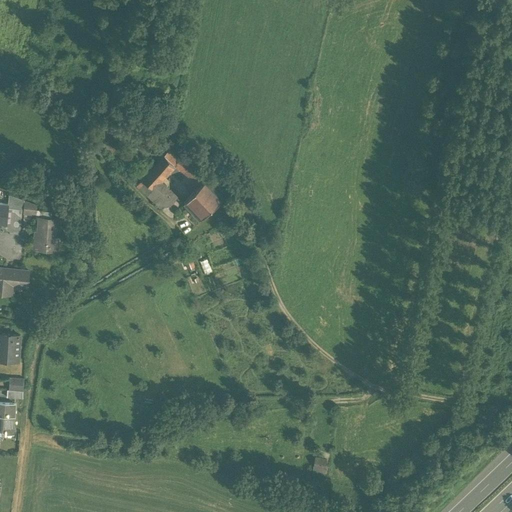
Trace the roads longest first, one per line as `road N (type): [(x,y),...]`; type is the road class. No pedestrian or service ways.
road 1 (track): [(253,207),(291,329),(372,389)]
road 2 (track): [(372,389),(511,409)]
